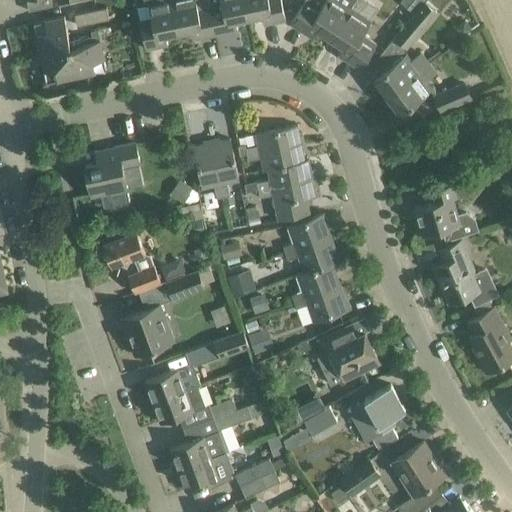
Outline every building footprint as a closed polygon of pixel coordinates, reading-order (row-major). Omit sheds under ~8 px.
[(166,35),(179,32),(172,0),(143,0),(144,3),(148,2),(152,18),(140,20),(146,49),(168,44),(166,35)] [(196,0),(172,0),(179,32),(192,30),(194,39),(216,34),(210,5),(198,8),(196,0)] [(236,20),(249,18),(245,0),(208,0),(210,5),(216,34),(238,29),(236,20)] [(245,0),(249,18),(262,15),(264,24),(286,19),(281,0),(245,0)] [(330,38),(350,7),(354,0),(304,0),(290,23),(313,37),(318,30),(330,38)] [(425,1),(415,13),(394,37),(406,48),(437,11),(425,1)] [(106,7),(75,13),(77,25),(109,18),(106,7)] [(350,7),(330,38),(343,46),(338,54),(360,68),(376,44),(362,35),(371,21),(350,7)] [(70,40),(64,15),(34,22),(46,82),(106,69),(98,28),(91,30),(92,35),(70,40)] [(387,95),(429,62),(421,52),(411,60),(406,53),(373,77),(387,95)] [(437,72),(429,62),(387,95),(400,112),(432,88),(426,80),(437,72)] [(435,95),(441,110),(471,98),(465,83),(435,95)] [(301,142),(297,124),(256,132),(258,144),(246,147),(245,143),(238,145),(240,155),(247,153),(301,142)] [(239,180),(234,158),(230,138),(194,146),(202,188),(214,185),(217,198),(224,196),(229,195),(227,182),(239,180)] [(135,142),(113,146),(95,150),(98,162),(85,164),(91,194),(101,193),(104,206),(109,209),(126,205),(129,200),(122,166),(140,162),(135,142)] [(305,159),(301,142),(247,153),(249,160),(261,157),(264,170),(268,169),(290,164),(289,162),(305,159)] [(313,179),(309,158),(305,159),(289,162),(290,164),(268,169),(270,180),(258,183),(259,190),(313,179)] [(316,195),(313,179),(259,190),(261,198),(273,195),(278,219),(310,212),(306,197),(316,195)] [(182,182),(173,195),(184,201),(192,188),(182,182)] [(458,182),(448,185),(429,190),(432,202),(414,207),(422,234),(443,228),(447,240),(479,231),(475,217),(466,210),(458,213),(454,198),(462,196),(458,182)] [(229,195),(224,196),(226,206),(234,204),(232,195),(229,195)] [(258,209),(247,211),(249,224),(261,222),(258,209)] [(285,252),(331,236),(323,213),(288,225),(294,241),(283,245),(285,252)] [(136,230),(103,243),(106,250),(103,256),(104,256),(103,256),(109,259),(111,266),(123,261),(128,264),(131,258),(134,257),(139,271),(128,275),(134,291),(160,281),(150,255),(145,253),(136,230)] [(305,272),(332,262),(339,259),(331,236),(285,252),(288,259),(299,255),(305,272)] [(471,293),(476,305),(488,299),(494,297),(497,295),(486,269),(473,274),(464,254),(467,252),(462,239),(439,248),(445,261),(433,265),(449,302),(471,293)] [(166,279),(167,281),(187,274),(180,257),(161,265),(166,279)] [(340,285),(332,262),(305,272),(297,274),(302,290),(292,293),(294,301),(340,285)] [(250,269),(229,273),(233,292),(254,287),(250,269)] [(187,274),(167,281),(173,298),(205,286),(199,270),(187,274)] [(142,310),(121,317),(135,355),(175,340),(161,302),(173,298),(167,281),(166,279),(160,281),(134,291),(142,310)] [(348,308),(340,285),(294,301),(297,308),(308,304),(313,320),(348,308)] [(478,315),(493,307),(488,299),(476,305),(473,305),(478,315)] [(211,309),(218,325),(233,318),(226,302),(211,309)] [(493,307),(478,315),(468,321),(474,333),(469,336),(479,355),(477,356),(486,372),(508,360),(511,367),(511,339),(494,306),(493,307)] [(352,323),(318,340),(324,353),(318,356),(332,384),(380,361),(365,331),(357,334),(352,323)] [(249,345),(243,329),(214,339),(220,356),(249,345)] [(153,401),(198,384),(197,384),(190,366),(179,370),(178,367),(145,380),(153,401)] [(248,385),(253,400),(263,397),(259,381),(248,385)] [(391,383),(373,393),(348,407),(366,440),(373,436),(379,447),(398,437),(392,426),(395,424),(391,417),(405,409),(391,383)] [(160,422),(205,405),(198,384),(153,401),(160,422)] [(232,397),(209,406),(213,418),(236,409),(232,397)] [(304,419),(307,425),(312,433),(338,419),(329,404),(304,419)] [(246,405),(236,409),(213,418),(218,429),(251,416),(246,405)] [(298,410),(292,412),(298,423),(303,421),(303,419),(298,410)] [(218,429),(188,441),(170,447),(178,468),(226,450),(218,429)] [(272,455),(285,450),(279,433),(266,438),(272,455)] [(445,474),(425,443),(424,441),(390,462),(412,496),(445,474)] [(178,468),(185,489),(206,481),(207,484),(209,486),(212,486),(233,476),(232,476),(232,475),(232,474),(232,473),(232,472),(233,471),(234,470),(226,450),(178,468)] [(240,485),(275,469),(270,457),(235,473),(240,485)] [(370,458),(341,478),(351,493),(380,473),(370,458)] [(275,469),(240,485),(245,495),(280,479),(275,469)] [(472,511),(464,501),(460,496),(450,503),(442,492),(417,511),(472,511)] [(261,511),(269,508),(265,501),(257,499),(250,503),(251,505),(238,511),(233,502),(215,511),(261,511)]
